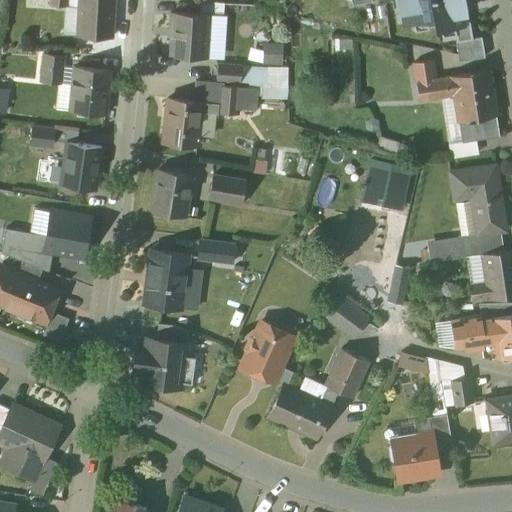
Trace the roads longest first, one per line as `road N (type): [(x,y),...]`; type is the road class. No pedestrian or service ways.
road 1 (residential): [(142,0),(124,179),(87,395)]
road 2 (residential): [(87,395),(308,491),(428,511)]
